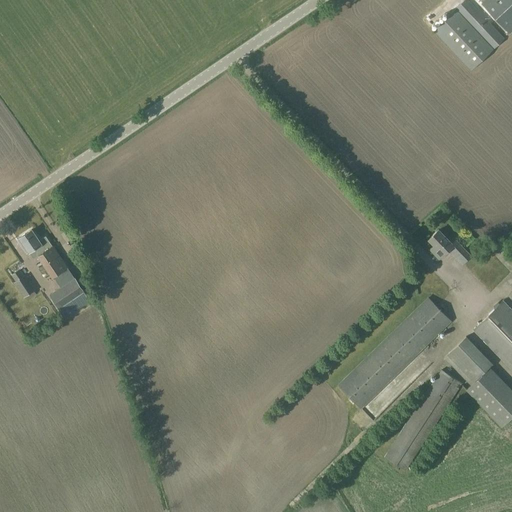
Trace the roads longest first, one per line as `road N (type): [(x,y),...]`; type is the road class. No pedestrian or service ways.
road 1 (tertiary): [(0,215),(315,0)]
road 2 (unknown): [(231,57),(409,244)]
